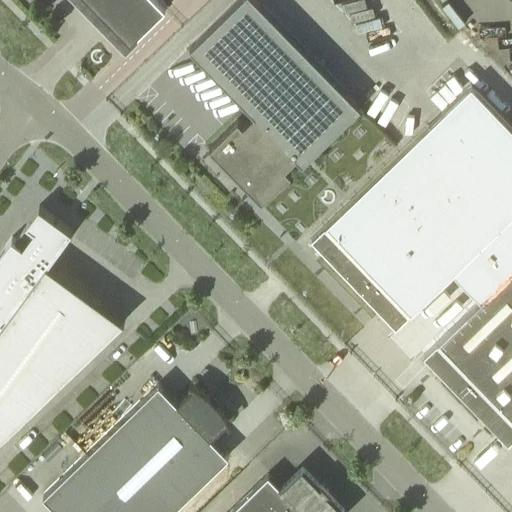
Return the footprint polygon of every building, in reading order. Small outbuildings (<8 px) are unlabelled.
[(90,0),(115,25),(109,30),(125,47),(140,33),(164,8),(156,0),(90,0)] [(238,0),(190,47),(255,113),(244,124),(238,118),(210,146),(263,200),(291,172),(286,167),(297,156),(303,162),(361,105),(257,0),(238,0)] [(327,222),(312,236),(396,324),(511,212),(511,125),(471,83),(327,222)] [(0,438),(125,319),(48,262),(73,229),(40,205),(15,238),(13,236),(0,253),(0,438)] [(511,268),(439,339),(425,353),(509,440),(511,437),(511,212),(495,229),(511,246),(511,268)] [(195,383),(178,400),(159,382),(145,395),(43,493),(60,511),(169,511),(215,468),(230,454),(211,435),(229,418),(226,414),(224,410),(221,406),(218,402),(215,398),(211,395),(207,392),(203,389),(199,386),(195,383)] [(342,511),(345,510),(330,494),(330,489),(323,482),(318,482),(303,467),(283,486),(269,472),(227,511),(342,511)]
